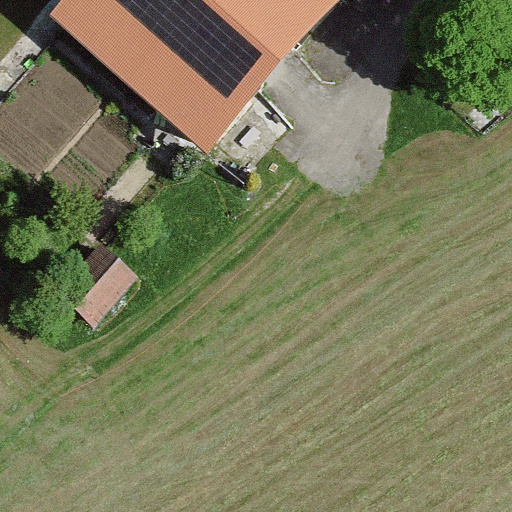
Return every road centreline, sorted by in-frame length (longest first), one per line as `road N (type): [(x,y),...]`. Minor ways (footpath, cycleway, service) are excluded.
road 1 (track): [(310,171),(0,429)]
road 2 (unclassified): [(441,0),(310,171)]
